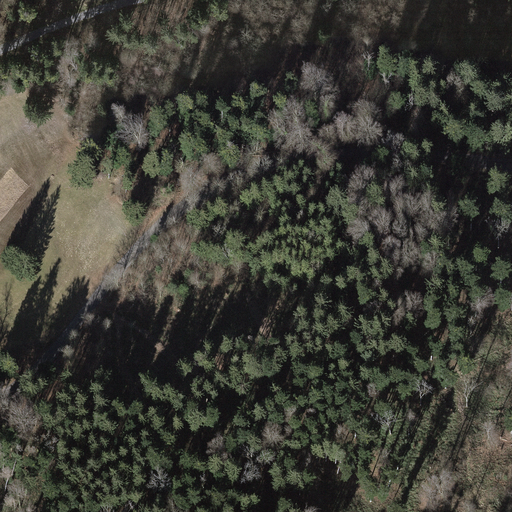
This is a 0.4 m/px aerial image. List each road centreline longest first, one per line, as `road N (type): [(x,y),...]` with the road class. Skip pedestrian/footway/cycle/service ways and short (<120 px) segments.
road 1 (unclassified): [(0,399),(45,360),(159,225),(222,181),(331,154),(511,165)]
road 2 (track): [(0,50),(130,0)]
